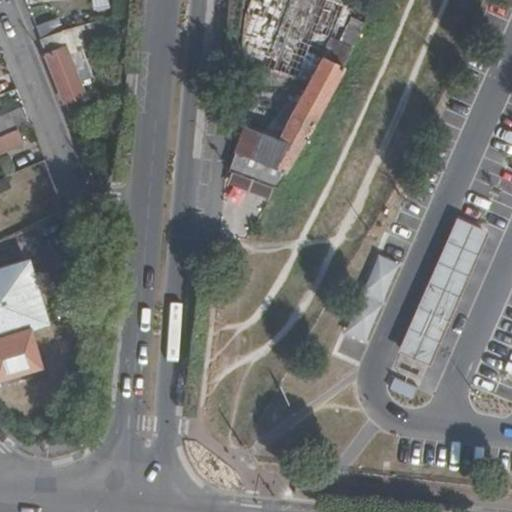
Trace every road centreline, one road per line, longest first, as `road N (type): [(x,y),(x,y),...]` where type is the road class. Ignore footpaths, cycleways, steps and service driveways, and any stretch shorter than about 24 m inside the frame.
road 1 (secondary): [(166,511),(165,423),(199,0)]
road 2 (secondary): [(148,204),(121,510)]
road 3 (residential): [(2,0),(72,178),(94,201),(148,204)]
road 4 (secondary): [(168,0),(148,204)]
